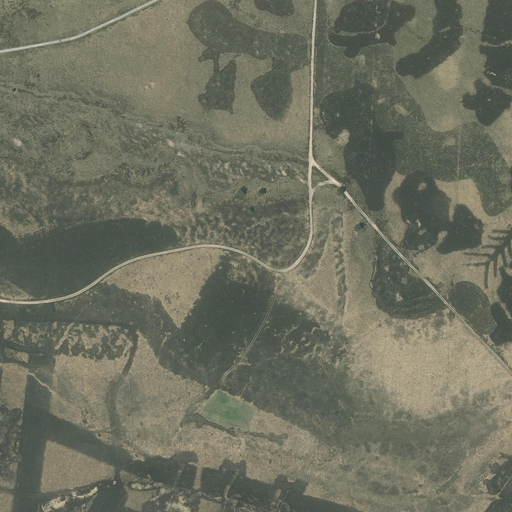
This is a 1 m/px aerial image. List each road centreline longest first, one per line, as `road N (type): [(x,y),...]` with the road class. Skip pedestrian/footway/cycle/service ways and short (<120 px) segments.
road 1 (unknown): [(315,0),(311,233),(294,266),(271,270),(230,249),(198,247),(130,261),(56,300),(0,301)]
road 2 (track): [(309,159),(511,374)]
